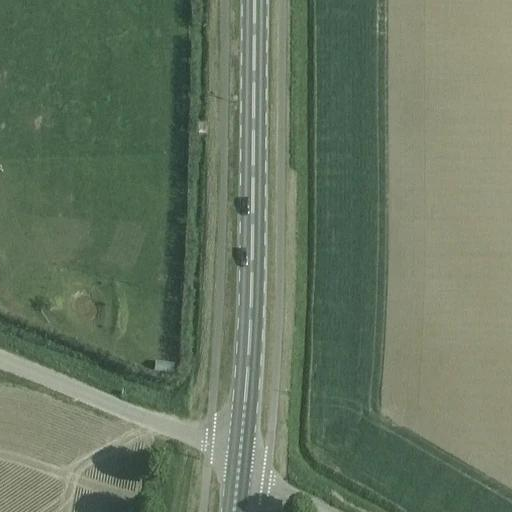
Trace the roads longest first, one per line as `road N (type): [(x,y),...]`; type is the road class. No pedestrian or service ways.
road 1 (secondary): [(241,461),(248,0)]
road 2 (unclassified): [(241,461),(0,360)]
